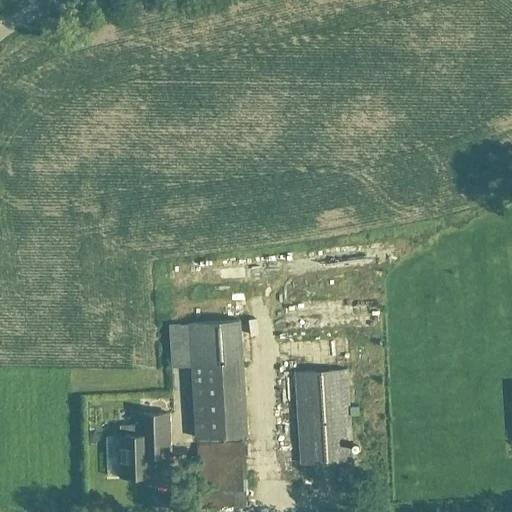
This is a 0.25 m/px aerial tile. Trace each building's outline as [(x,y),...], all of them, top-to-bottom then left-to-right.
[(339,251),(340,278),(356,277),(355,251),(339,251)] [(172,367),(192,367),(197,438),(247,435),(240,320),(190,323),(190,322),(169,323),(172,367)] [(353,462),(350,415),(359,415),(359,406),(350,406),(347,370),(296,372),(301,464),(353,462)] [(140,414),(141,425),(120,426),(120,435),(121,477),(152,476),(151,457),(170,456),(169,413),(140,414)] [(247,505),(246,471),(196,473),(197,507),(247,505)]
